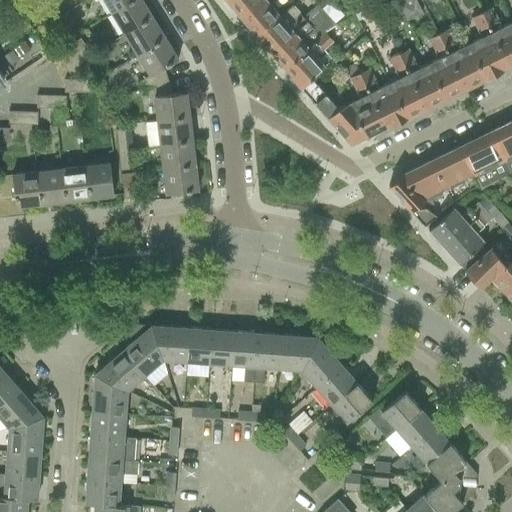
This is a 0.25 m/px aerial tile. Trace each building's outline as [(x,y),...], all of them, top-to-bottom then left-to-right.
[(9,0),(2,5),(8,13),(15,8),(9,0)] [(103,0),(111,13),(132,0),(103,0)] [(132,0),(111,13),(124,34),(152,17),(141,0),(132,0)] [(223,0),(224,1),(232,11),(235,11),(241,17),(247,12),(247,10),(253,5),(255,6),(261,0),(223,0)] [(247,12),(241,17),(245,22),(245,25),(253,34),(264,25),(264,26),(266,24),(268,26),(280,16),(278,13),(271,5),(277,0),(261,0),(255,6),(253,5),(247,10),(247,12)] [(399,0),(409,20),(410,19),(422,13),(416,0),(399,0)] [(264,25),(253,34),(256,37),(264,47),(267,48),(272,53),(277,48),(277,46),(283,41),(287,42),(294,35),(293,34),(295,33),(312,17),(311,16),(308,13),(303,18),(292,6),(280,16),(268,26),(266,24),(264,26),(264,25)] [(492,7),(483,12),(509,66),(511,64),(511,22),(502,27),(492,7)] [(277,48),(272,53),(277,58),(277,61),(282,67),(285,67),(286,68),(309,48),(314,44),(316,42),(326,32),(337,26),(336,25),(321,9),(312,17),(295,33),(293,34),(294,35),(287,42),(283,41),(277,46),(277,48)] [(36,22),(40,28),(56,18),(52,11),(36,22)] [(480,37),(469,43),(486,79),(502,71),(503,69),(509,66),(483,12),(470,18),(480,37)] [(124,34),(137,54),(164,38),(152,17),(124,34)] [(56,18),(40,28),(45,36),(61,25),(56,18)] [(326,32),(316,42),(323,50),(343,32),(337,26),(326,32)] [(448,29),(438,33),(465,88),(471,85),(474,85),(486,79),(469,43),(458,49),(448,29)] [(438,58),(428,63),(446,99),(458,93),(459,91),(465,88),(438,33),(429,38),(438,58)] [(79,38),(56,54),(62,64),(63,65),(63,64),(87,49),(79,38)] [(135,84),(137,90),(167,80),(163,68),(177,59),(164,38),(137,54),(150,75),(135,84)] [(23,43),(13,50),(18,57),(28,50),(23,43)] [(309,48),(286,69),(292,76),(292,78),(300,88),(301,89),(312,80),(311,79),(325,66),(309,48)] [(63,64),(63,65),(70,75),(93,59),(87,49),(63,64)] [(408,49),(399,53),(425,107),(431,104),(434,105),(446,99),(428,63),(418,68),(408,49)] [(12,50),(0,58),(0,59),(6,67),(18,59),(12,50)] [(398,78),(389,82),(407,118),(419,112),(419,110),(425,107),(399,53),(388,58),(398,78)] [(347,73),(349,78),(359,98),(350,102),(367,137),(379,132),(380,130),(386,127),(359,73),(355,63),(349,66),(347,70),(347,73)] [(369,68),(359,73),(386,127),(392,124),(395,124),(407,118),(389,82),(379,88),(369,68)] [(64,79),(63,92),(65,92),(93,92),(93,80),(70,79),(64,79)] [(153,97),(156,121),(189,117),(186,92),(172,94),(167,80),(137,90),(140,99),(153,97)] [(312,80),(301,89),(325,115),(350,144),(353,144),(367,137),(350,102),(338,108),(312,80)] [(36,95),(35,108),(36,108),(64,109),(65,96),(36,95)] [(8,111),(7,124),(9,124),(36,124),(36,112),(8,111)] [(156,121),(159,145),(192,141),(189,117),(156,121)] [(511,120),(488,132),(502,162),(511,156),(511,120)] [(0,127),(0,140),(8,141),(9,128),(0,127)] [(115,129),(118,150),(126,149),(124,128),(115,129)] [(488,132),(460,146),(474,176),(489,168),(495,181),(508,175),(502,162),(488,132)] [(191,141),(159,145),(162,169),(194,165),(191,141)] [(459,146),(431,160),(446,189),(452,202),(467,192),(480,188),(459,146)] [(126,149),(118,150),(120,170),(128,169),(126,149)] [(431,160),(402,174),(420,209),(419,207),(441,196),(439,192),(446,189),(431,160)] [(108,163),(83,166),(87,198),(112,195),(108,163)] [(194,165),(162,169),(165,194),(197,190),(194,165)] [(83,166),(60,168),(63,201),(87,198),(83,166)] [(60,168),(36,171),(39,204),(63,201),(60,168)] [(36,171),(11,174),(15,207),(39,204),(36,171)] [(120,174),(123,199),(137,197),(134,173),(120,174)] [(402,174),(388,186),(424,226),(436,216),(425,208),(420,209),(402,174)] [(484,195),(477,201),(485,209),(491,203),(484,195)] [(428,230),(443,247),(485,209),(477,201),(462,215),(454,207),(428,230)] [(491,203),(485,209),(492,217),(502,229),(508,224),(491,203)] [(485,209),(443,247),(458,264),(473,250),(484,240),(476,232),(492,217),(485,209)] [(502,229),(501,229),(508,237),(511,233),(511,227),(508,224),(502,229)] [(478,256),(464,270),(479,287),(491,276),(503,265),(504,264),(511,256),(511,247),(510,245),(506,247),(498,255),(491,248),(492,247),(490,245),(478,256)] [(503,265),(491,276),(505,292),(511,285),(511,256),(504,264),(503,265)] [(151,325),(134,324),(128,329),(135,339),(122,350),(144,375),(161,360),(162,360),(151,325)] [(188,328),(151,325),(162,360),(186,361),(188,328)] [(211,330),(188,328),(186,361),(208,363),(211,330)] [(234,331),(211,330),(208,363),(231,365),(234,331)] [(231,365),(230,381),(243,382),(253,383),(254,366),(256,333),(234,331),(231,365)] [(279,335),(256,333),(254,366),(253,383),(263,383),(264,367),(277,368),(279,335)] [(316,337),(279,335),(277,368),(300,370),(316,338),(316,337)] [(341,366),(316,338),(300,370),(316,388),(341,366)] [(122,350),(94,374),(126,391),(144,375),(122,350)] [(356,383),(341,366),(316,388),(331,405),(356,383)] [(0,402),(17,388),(0,367),(0,402)] [(94,374),(91,412),(124,414),(126,391),(94,374)] [(371,401),(356,383),(331,405),(346,422),(371,401)] [(0,431),(7,429),(7,428),(42,416),(17,388),(0,402),(0,431)] [(380,411),(395,428),(419,408),(404,391),(380,411)] [(207,398),(207,407),(218,408),(218,399),(207,398)] [(190,416),(205,417),(205,409),(191,408),(190,416)] [(395,428),(410,445),(433,425),(419,408),(395,428)] [(205,409),(205,417),(218,418),(219,410),(205,409)] [(236,420),(250,421),(251,412),(237,411),(236,420)] [(91,412),(89,434),(122,437),(124,414),(91,412)] [(251,412),(250,421),(263,422),(264,413),(251,412)] [(7,429),(6,451),(39,454),(42,416),(7,428),(7,429)] [(280,430),(289,440),(296,435),(287,425),(280,430)] [(410,445),(425,462),(448,442),(433,425),(410,445)] [(170,427),(169,440),(177,441),(178,427),(170,427)] [(89,434),(88,457),(133,461),(135,438),(122,437),(89,434)] [(296,435),(289,440),(298,451),(305,445),(296,435)] [(177,441),(169,440),(168,454),(176,455),(177,441)] [(439,481),(420,497),(432,511),(449,511),(464,500),(474,491),(474,486),(475,479),(475,473),(467,463),(448,442),(425,462),(439,479),(439,481)] [(6,451),(4,474),(38,476),(39,454),(6,451)] [(346,460),(360,461),(361,454),(347,452),(346,460)] [(88,457),(86,480),(119,482),(120,473),(136,474),(137,461),(133,461),(88,457)] [(345,468),(360,469),(360,461),(346,460),(345,468)] [(167,472),(166,485),(174,486),(175,473),(167,472)] [(0,473),(0,495),(3,496),(3,497),(27,498),(27,499),(36,500),(38,476),(4,474),(0,473)] [(345,474),(344,482),(358,483),(359,475),(345,474)] [(84,503),(94,504),(118,505),(118,504),(117,504),(119,482),(86,480),(84,503)] [(344,482),(344,483),(343,490),(358,491),(358,483),(344,482)] [(174,486),(166,485),(165,500),(173,500),(174,486)] [(0,511),(25,511),(27,499),(27,498),(3,497),(3,496),(0,495),(0,511)] [(432,511),(420,497),(403,511),(432,511)] [(326,509),(321,511),(348,511),(337,499),(326,509)]
